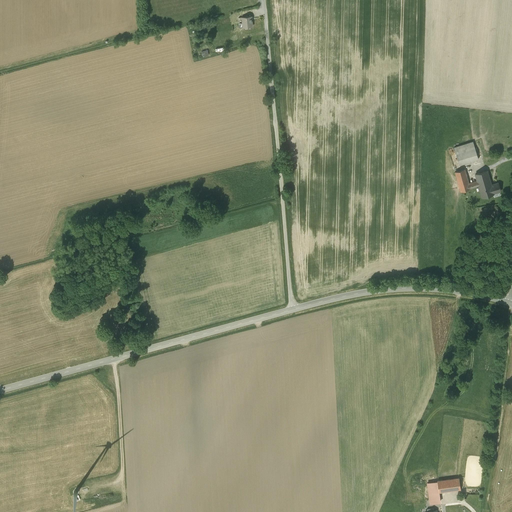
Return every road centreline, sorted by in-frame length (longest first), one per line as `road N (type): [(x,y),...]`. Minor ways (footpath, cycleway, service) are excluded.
road 1 (residential): [(292,309),(261,0)]
road 2 (tertiary): [(0,390),(292,309)]
road 3 (tertiary): [(292,309),(405,288),(510,303)]
